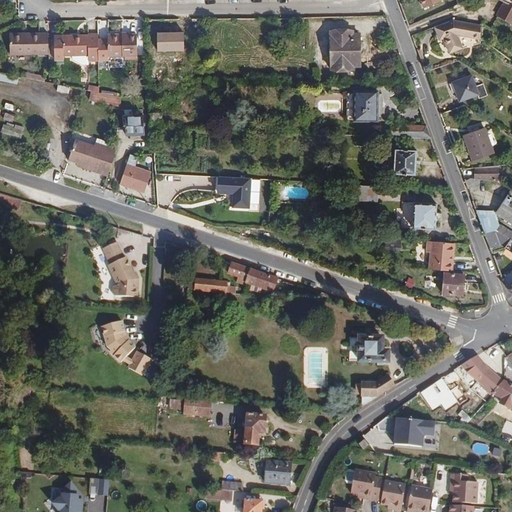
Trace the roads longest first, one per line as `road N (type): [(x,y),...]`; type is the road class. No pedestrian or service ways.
road 1 (tertiary): [(502,329),(477,330),(0,172)]
road 2 (residential): [(33,0),(59,11),(359,7),(387,0)]
road 3 (residential): [(502,329),(438,122),(389,0)]
road 4 (residential): [(502,329),(351,427),(330,451),(303,511)]
